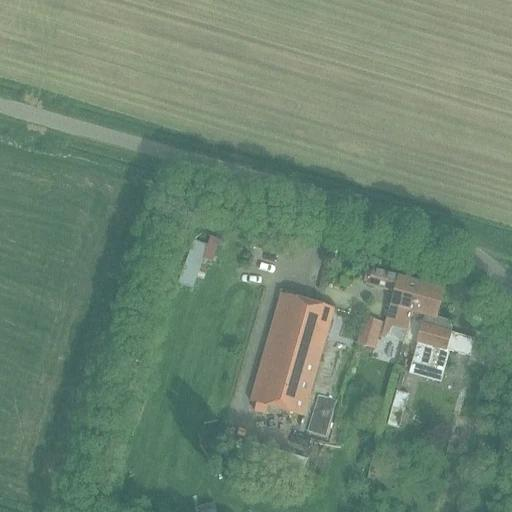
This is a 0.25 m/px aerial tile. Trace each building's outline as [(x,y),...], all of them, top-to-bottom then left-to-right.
[(217,264),(215,275),(237,277),(238,267),(217,264)] [(373,350),(379,330),(390,333),(394,326),(409,330),(414,313),(422,283),(374,270),(369,287),(385,292),(384,293),(394,296),(386,324),(363,318),(356,345),(373,350)] [(445,290),(422,283),(414,313),(427,316),(424,325),(419,343),(447,350),(451,333),(434,328),(436,319),(437,319),(445,290)] [(336,311),(283,295),(251,403),(304,419),(336,311)] [(480,341),(465,336),(462,348),(477,352),(480,341)] [(452,347),(447,363),(468,370),(473,353),(452,347)] [(289,442),(287,452),(310,458),(313,448),(289,442)]
